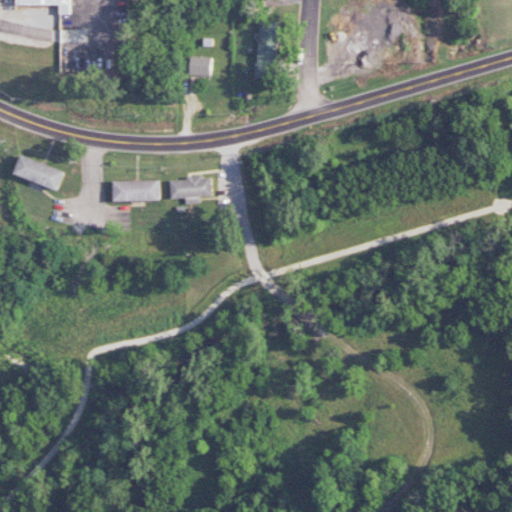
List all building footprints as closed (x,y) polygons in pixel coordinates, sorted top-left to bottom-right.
[(257,79),(277,79),(278,23),(258,22),(257,79)] [(212,57),(189,57),(189,75),(211,76),(212,57)] [(59,191),(67,172),(22,155),(15,174),(59,191)] [(172,199),(186,198),(186,204),(201,203),(200,197),(214,196),(213,177),(171,179),(172,199)] [(114,202),(162,201),(161,180),(113,181),(114,202)]
